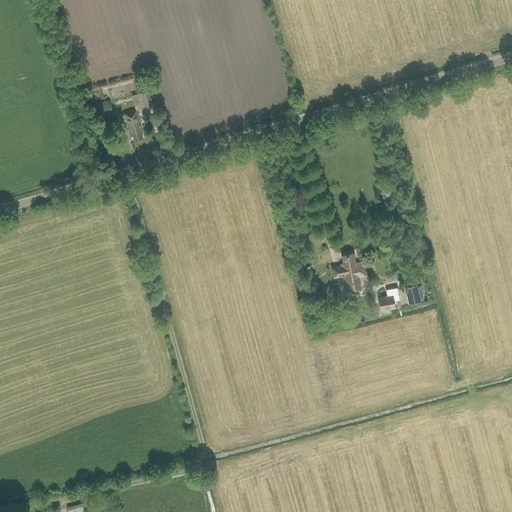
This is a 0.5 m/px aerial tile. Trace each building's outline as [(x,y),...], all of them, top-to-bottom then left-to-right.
[(141,93),(145,107),(153,105),(148,90),(141,93)] [(137,110),(145,107),(141,93),(132,95),(137,110)] [(142,137),(139,125),(142,125),(138,110),(126,113),(130,128),(128,129),(130,136),(133,136),(134,139),(142,137)] [(355,262),(353,251),(342,254),(344,264),(331,267),(333,279),(344,277),(347,291),(360,289),(358,276),(366,274),(363,261),(355,262)] [(381,311),(396,308),(395,301),(400,300),(398,288),(386,290),(387,295),(379,297),(381,311)] [(410,304),(420,302),(417,288),(407,290),(410,304)] [(68,511),(84,511),(82,503),(67,507),(68,511)]
